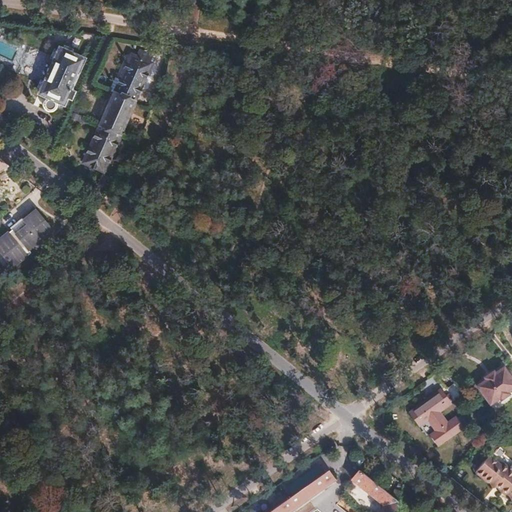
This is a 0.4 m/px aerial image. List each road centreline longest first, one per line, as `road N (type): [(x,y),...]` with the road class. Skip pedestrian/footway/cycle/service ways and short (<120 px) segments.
road 1 (residential): [(0,135),(470,511)]
road 2 (residential): [(511,80),(0,3)]
road 3 (unknown): [(0,315),(54,277),(143,171),(181,83),(195,0)]
road 4 (track): [(227,511),(511,303)]
